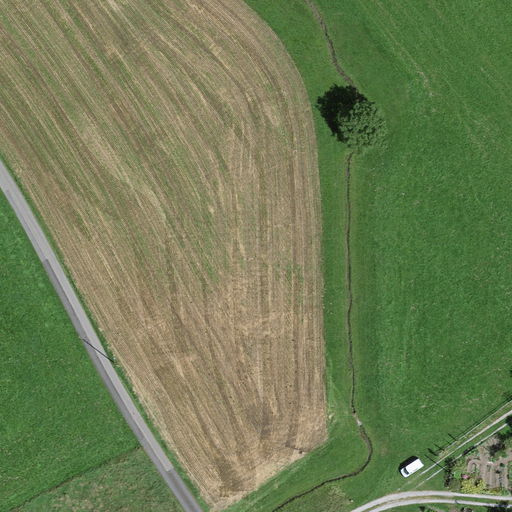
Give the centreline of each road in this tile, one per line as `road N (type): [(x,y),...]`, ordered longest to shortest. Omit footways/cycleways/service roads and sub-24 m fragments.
road 1 (residential): [(0,174),(111,381),(196,511)]
road 2 (track): [(511,502),(399,498),(365,511)]
